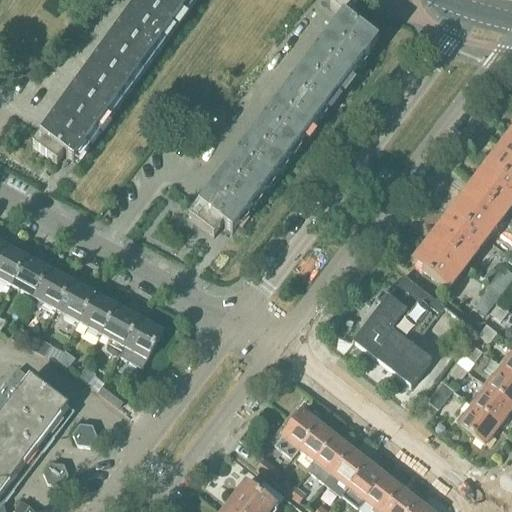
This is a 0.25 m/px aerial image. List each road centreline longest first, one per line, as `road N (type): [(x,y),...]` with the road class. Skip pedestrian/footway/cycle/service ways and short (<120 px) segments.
road 1 (residential): [(454,5),(453,38),(241,323)]
road 2 (residential): [(286,343),(511,36)]
road 3 (residential): [(241,323),(0,198)]
road 4 (residential): [(286,343),(488,509)]
road 5 (residential): [(241,323),(91,511)]
road 6 (residential): [(157,511),(286,343)]
